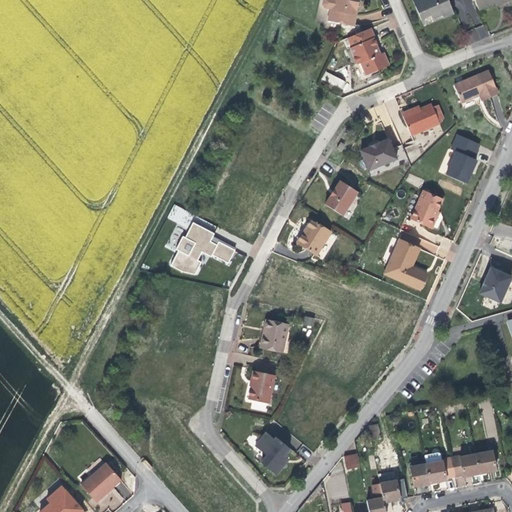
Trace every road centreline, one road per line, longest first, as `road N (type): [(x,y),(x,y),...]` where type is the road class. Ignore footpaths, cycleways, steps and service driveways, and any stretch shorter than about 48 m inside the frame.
road 1 (track): [(0,510),(273,0)]
road 2 (residential): [(423,69),(344,109),(292,188),(232,306),(206,432),(283,510)]
road 3 (residential): [(283,510),(424,345),(511,146)]
road 4 (track): [(92,414),(0,312)]
